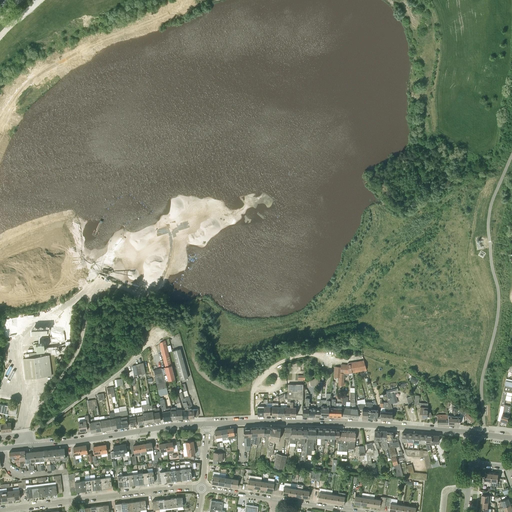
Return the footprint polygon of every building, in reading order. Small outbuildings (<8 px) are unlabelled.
[(230,195),(235,200),(240,195),(235,190),(230,195)] [(162,368),(163,374),(167,373),(169,381),(174,379),(165,340),(160,344),(166,367),(162,368)] [(37,351),(45,350),(45,346),(44,342),(36,344),(37,351)] [(180,380),(188,378),(180,349),(172,351),(180,380)] [(30,358),(23,358),(26,379),(51,376),(49,355),(39,356),(38,352),(29,353),(30,358)] [(363,360),(357,361),(359,371),(365,370),(363,360)] [(359,371),(357,361),(350,363),(352,373),(359,371)] [(165,382),(162,368),(153,370),(154,372),(155,377),(158,390),(166,387),(165,382)] [(319,386),(320,375),(310,381),(310,384),(310,385),(311,386),(319,386)] [(320,416),(321,409),(319,408),(320,400),(320,399),(323,382),(320,382),(318,394),(316,404),(314,416),(320,416)] [(288,384),(287,401),(290,401),(290,415),(296,415),(296,404),(293,404),(293,402),(293,399),(303,400),(303,385),(288,384)] [(511,386),(505,385),(501,406),(504,407),(507,392),(511,393),(511,386)] [(398,402),(395,393),(399,392),(398,388),(386,391),(387,393),(385,394),(386,396),(388,402),(389,404),(398,402)] [(188,418),(188,405),(187,401),(186,401),(185,398),(183,391),(179,393),(184,408),(185,408),(185,410),(182,410),(182,418),(188,418)] [(350,392),(350,408),(350,417),(359,417),(357,409),(355,408),(356,403),(355,403),(355,393),(350,392)] [(328,416),(329,409),(330,409),(330,407),(331,393),(326,393),(326,399),(320,399),(320,400),(319,408),(321,409),(320,416),(328,416)] [(164,420),(172,419),(170,411),(170,408),(166,409),(164,399),(163,399),(162,395),(159,396),(160,400),(161,408),(164,419),(164,420)] [(188,405),(188,418),(194,417),(194,409),(191,409),(192,408),(192,404),(189,397),(185,398),(186,401),(187,401),(188,405)] [(350,417),(350,408),(345,408),(346,402),(348,402),(348,397),(342,397),(341,407),(341,416),(350,417)] [(154,422),(152,406),(152,405),(150,406),(148,398),(146,398),(147,404),(150,422),(154,422)] [(372,418),(373,409),(370,409),(370,406),(372,406),(373,402),(367,402),(368,398),(365,398),(365,402),(366,405),(367,406),(367,409),(368,409),(368,418),(372,418)] [(448,424),(449,416),(448,416),(447,415),(447,414),(446,408),(445,400),(443,401),(444,407),(443,408),(444,412),(446,412),(446,415),(438,415),(437,424),(448,424)] [(391,412),(389,404),(388,402),(383,402),(383,403),(382,403),(384,408),(386,411),(386,419),(392,420),(392,412),(391,412)] [(0,404),(0,412),(3,413),(9,415),(15,416),(17,407),(11,406),(5,405),(0,404)] [(150,422),(147,404),(142,405),(143,411),(144,423),(150,422)] [(130,426),(137,424),(134,406),(131,407),(132,414),(129,415),(129,418),(130,426)] [(152,406),(154,422),(161,420),(164,419),(161,408),(156,409),(155,406),(152,406)] [(427,418),(428,407),(420,407),(419,413),(422,413),(421,417),(427,418)] [(458,408),(455,408),(454,424),(459,425),(459,421),(463,421),(464,415),(465,416),(466,414),(468,416),(466,417),(472,422),(474,420),(467,413),(458,408)] [(510,412),(504,410),(501,421),(507,422),(510,415),(510,412)] [(120,412),(120,417),(122,427),(129,426),(127,417),(128,417),(127,411),(120,412)] [(144,423),(143,411),(136,413),(136,414),(138,424),(144,423)] [(90,426),(89,419),(88,416),(85,416),(85,420),(78,422),(80,431),(87,430),(87,427),(90,426)] [(1,432),(12,431),(11,422),(0,424),(1,432)] [(257,436),(256,444),(259,445),(260,435),(263,435),(265,427),(257,427),(257,436)] [(271,427),(267,447),(266,453),(266,456),(270,457),(270,454),(272,454),(274,447),(274,443),(278,443),(281,427),(271,427)] [(314,442),(315,428),(308,428),(308,437),(306,454),(311,454),(312,450),(314,449),(314,442)] [(315,428),(314,442),(316,443),(316,437),(322,438),(321,439),(321,438),(321,444),(324,444),(324,438),(325,429),(315,428)] [(347,442),(347,449),(354,449),(355,432),(349,431),(349,440),(348,440),(347,442)] [(381,431),(380,440),(381,440),(381,442),(380,442),(382,449),(385,448),(387,457),(391,456),(389,447),(386,439),(387,432),(381,431)] [(389,447),(391,456),(394,465),(397,477),(402,478),(400,470),(401,469),(401,467),(402,467),(401,465),(402,465),(402,463),(398,464),(396,456),(393,446),(392,446),(391,443),(392,443),(392,440),(393,432),(387,432),(386,439),(389,447)] [(172,442),(166,443),(167,451),(167,454),(174,453),(172,442)] [(377,449),(375,442),(372,443),(365,444),(366,454),(367,460),(368,463),(372,463),(371,458),(373,458),(373,456),(379,456),(377,449)] [(167,451),(166,443),(159,444),(160,451),(157,452),(157,455),(157,458),(161,457),(161,454),(164,454),(163,451),(167,451)] [(117,457),(121,456),(119,445),(113,446),(114,454),(117,454),(117,457)] [(18,466),(20,466),(20,456),(21,456),(20,451),(10,452),(10,457),(16,457),(16,462),(18,462),(18,466)] [(214,452),(213,460),(218,461),(218,459),(224,460),(224,453),(214,452)] [(277,453),(274,463),(273,468),(283,471),(287,456),(277,453)] [(157,481),(157,482),(158,482),(157,480),(156,472),(156,471),(148,472),(149,482),(157,481)] [(156,472),(157,480),(161,480),(161,482),(166,481),(165,471),(160,471),(156,472)] [(21,480),(22,482),(23,492),(26,492),(27,498),(33,497),(32,488),(26,489),(26,487),(25,479),(21,480)] [(13,490),(14,499),(20,498),(19,493),(23,492),(22,482),(18,483),(18,488),(19,488),(19,489),(13,490)] [(268,482),(266,490),(273,491),(273,488),(277,489),(278,489),(279,483),(274,482),(274,483),(268,482)] [(490,491),(486,491),(485,491),(484,495),(482,495),(481,501),(488,502),(489,494),(490,494),(490,491)] [(365,497),(362,497),(360,504),(367,505),(368,498),(368,494),(365,493),(365,497)] [(385,505),(386,498),(381,497),(381,500),(374,499),(373,506),(379,507),(380,505),(385,506),(385,505)] [(395,511),(397,504),(391,503),(391,498),(386,497),(386,498),(385,505),(390,506),(389,511),(395,511)] [(504,507),(511,504),(509,498),(499,502),(501,508),(504,507)] [(209,508),(209,509),(210,509),(209,511),(213,511),(214,511),(215,510),(218,510),(217,511),(224,511),(225,510),(222,510),(223,502),(211,500),(210,508),(209,508)]
